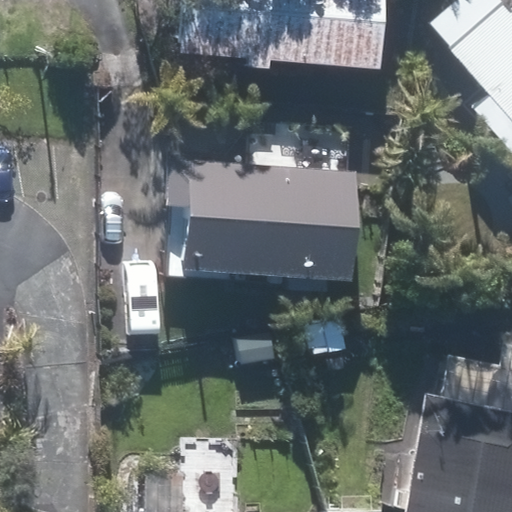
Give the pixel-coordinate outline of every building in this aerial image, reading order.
[(155,0),(151,63),(221,68),(219,78),(239,78),(239,71),(349,79),(355,0),(155,0)] [(468,100),(455,110),(491,154),(507,141),(511,146),(511,1),(495,16),(488,7),(482,0),(453,0),(418,28),(436,49),(431,52),(468,100)] [(331,179),(143,165),(140,214),(156,216),(152,278),(324,290),(331,179)] [(404,399),(380,511),(507,511),(511,492),(511,386),(420,367),(413,401),(404,399)] [(164,511),(165,476),(122,474),(120,511),(164,511)]
